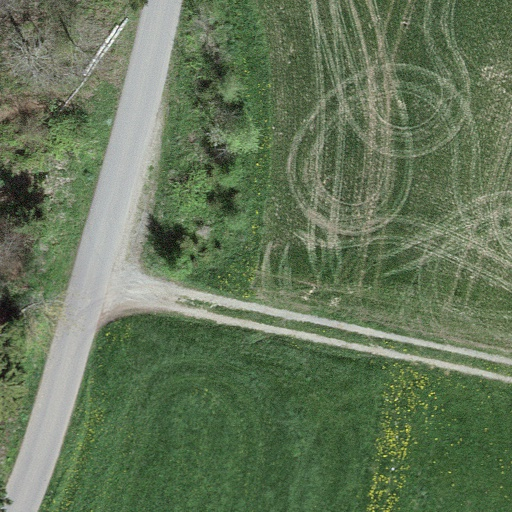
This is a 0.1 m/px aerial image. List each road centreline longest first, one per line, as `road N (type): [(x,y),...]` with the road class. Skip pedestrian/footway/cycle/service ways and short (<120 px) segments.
road 1 (unclassified): [(163,0),(91,278),(16,511)]
road 2 (track): [(91,278),(511,369)]
